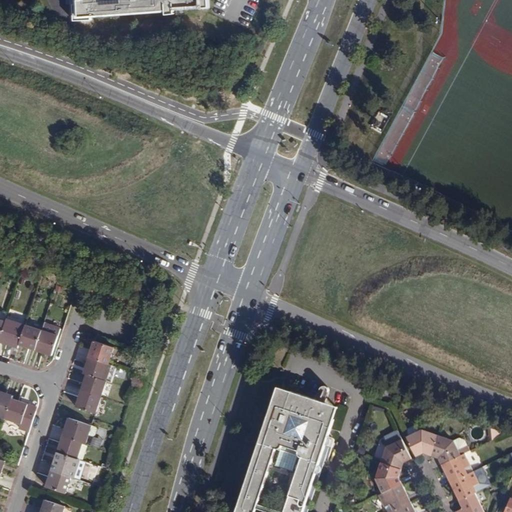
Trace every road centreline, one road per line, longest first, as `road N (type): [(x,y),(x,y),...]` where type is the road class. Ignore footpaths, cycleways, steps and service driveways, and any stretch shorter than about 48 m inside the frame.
road 1 (primary): [(250,296),(444,383),(511,404)]
road 2 (primary): [(257,153),(0,52)]
road 3 (secondary): [(210,279),(131,511)]
road 4 (primary): [(511,270),(302,173)]
road 5 (primary): [(0,187),(210,279)]
road 6 (secondary): [(178,511),(250,296)]
road 7 (secondary): [(302,173),(370,0)]
road 8 (secondary): [(319,0),(257,153)]
road 9 (secondary): [(257,153),(210,279)]
road 10 (secondary): [(250,296),(302,173)]
road 11 (residential): [(12,511),(55,386)]
road 12 (residential): [(356,390),(316,511)]
road 13 (residential): [(55,386),(79,313),(125,328)]
